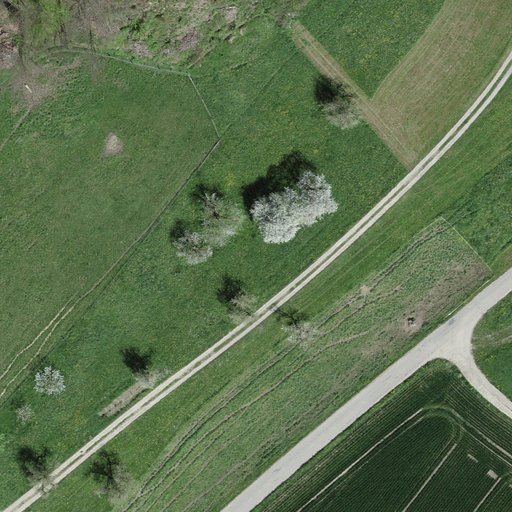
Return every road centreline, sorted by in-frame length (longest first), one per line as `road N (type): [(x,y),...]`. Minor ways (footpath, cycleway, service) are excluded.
road 1 (track): [(5,511),(402,187),(511,52)]
road 2 (unclassified): [(237,511),(511,282)]
